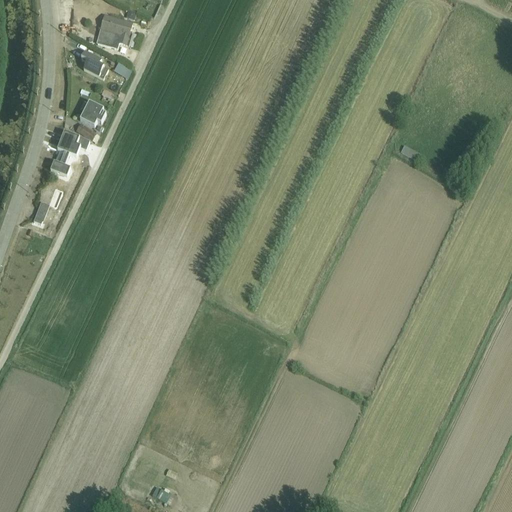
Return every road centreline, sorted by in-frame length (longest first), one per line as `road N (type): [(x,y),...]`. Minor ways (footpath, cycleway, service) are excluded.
road 1 (unclassified): [(173,0),(0,369)]
road 2 (tertiary): [(44,0),(46,106),(0,243)]
